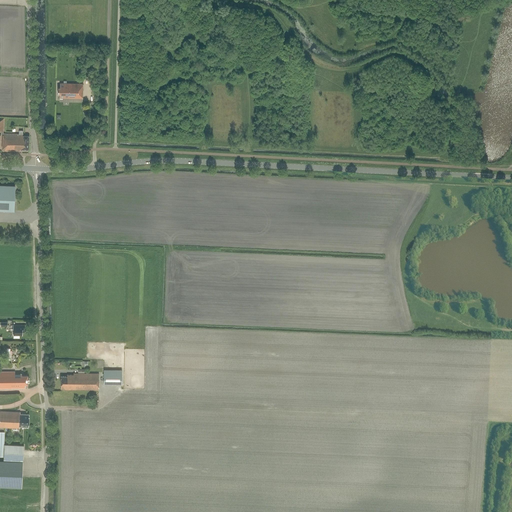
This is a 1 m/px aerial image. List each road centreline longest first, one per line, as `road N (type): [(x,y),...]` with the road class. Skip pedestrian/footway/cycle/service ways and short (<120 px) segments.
road 1 (tertiary): [(511,178),(183,161),(35,169)]
road 2 (unclassified): [(45,511),(35,169)]
road 3 (tertiary): [(35,169),(29,0)]
